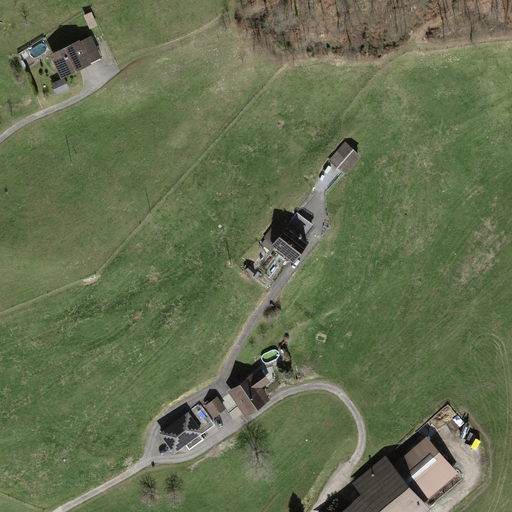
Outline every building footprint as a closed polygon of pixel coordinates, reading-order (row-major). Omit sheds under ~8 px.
[(85,14),(90,28),(97,25),(93,12),(85,14)] [(68,40),(90,30),(84,17),(62,27),(68,40)] [(93,38),(51,57),(61,80),(103,61),(93,38)] [(346,147),(329,166),(342,178),(359,159),(346,147)] [(296,216),(292,222),(302,230),(307,223),(296,216)] [(287,227),(272,249),(293,263),(308,241),(287,227)] [(260,371),(227,395),(245,419),(270,400),(264,392),(272,386),(260,371)] [(218,401),(205,410),(212,420),(225,411),(218,401)] [(190,408),(164,426),(178,445),(204,427),(190,408)] [(363,495),(343,511),(428,511),(432,508),(426,504),(460,475),(429,439),(395,467),(387,459),(355,486),(363,495)]
